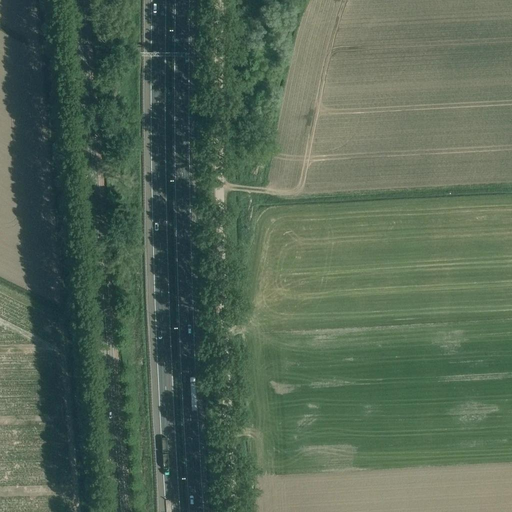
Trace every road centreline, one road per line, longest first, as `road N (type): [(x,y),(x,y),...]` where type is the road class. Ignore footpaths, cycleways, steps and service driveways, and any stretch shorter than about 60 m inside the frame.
road 1 (tertiary): [(121,511),(78,0)]
road 2 (motorway): [(202,511),(185,0)]
road 3 (unclassified): [(233,511),(219,0)]
road 4 (motorway): [(159,0),(167,511)]
